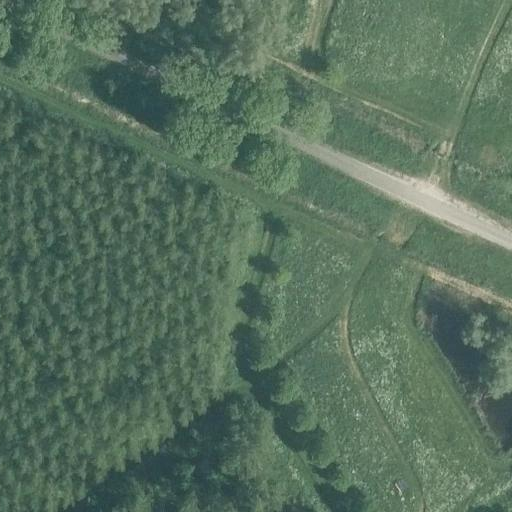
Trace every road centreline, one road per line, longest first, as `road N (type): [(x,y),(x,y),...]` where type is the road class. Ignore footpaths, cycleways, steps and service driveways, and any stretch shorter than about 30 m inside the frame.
road 1 (unclassified): [(511,243),(0,4)]
road 2 (track): [(437,137),(283,62)]
